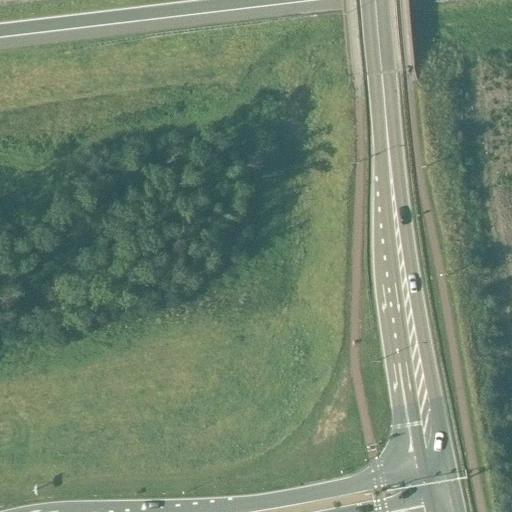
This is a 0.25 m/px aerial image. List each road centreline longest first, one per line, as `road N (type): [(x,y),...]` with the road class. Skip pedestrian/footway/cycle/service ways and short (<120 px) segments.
road 1 (secondary): [(430,466),(392,201),(376,0)]
road 2 (motorway): [(0,33),(279,0)]
road 3 (secondary): [(430,466),(199,511)]
